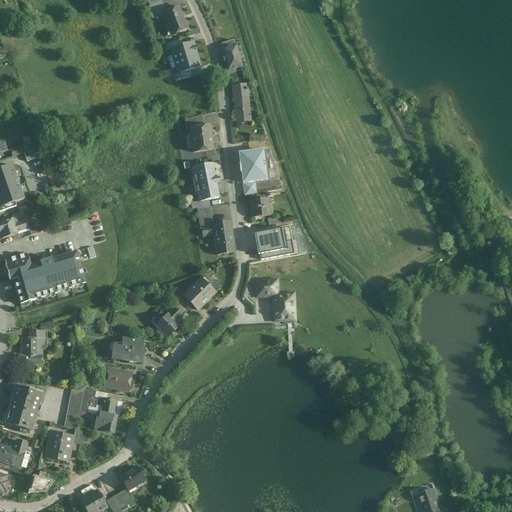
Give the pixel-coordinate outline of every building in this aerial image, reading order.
[(161,1),(149,6),(152,19),(161,15),(161,14),(165,12),(161,1)] [(165,12),(161,14),(161,15),(166,27),(169,26),(172,34),(178,31),(179,33),(188,30),(179,7),(165,12)] [(214,17),(208,20),(212,31),(218,29),(214,17)] [(233,41),(221,45),(222,50),(235,47),(233,41)] [(171,49),(171,50),(173,56),(174,62),(196,55),(195,52),(197,49),(194,47),(193,43),(171,49)] [(222,50),(222,51),(224,58),(223,58),(224,63),(225,62),(228,71),(241,67),(235,47),(222,50)] [(196,55),(174,62),(176,68),(178,74),(179,74),(200,68),(196,55)] [(245,85),(231,87),(235,121),(250,120),(247,90),(246,90),(245,85)] [(202,116),(184,120),(186,130),(191,130),(191,129),(203,128),(202,116)] [(203,128),(191,129),(191,130),(194,153),(211,151),(208,127),(203,128)] [(21,146),(10,150),(13,157),(24,153),(21,146)] [(261,151),(239,155),(239,154),(238,154),(238,155),(240,165),(239,165),(239,166),(240,173),(240,174),(241,173),(242,183),(242,184),(243,184),(244,184),(252,183),(265,181),(266,181),(279,179),(268,151),(262,152),(262,151),(261,151)] [(21,163),(0,170),(0,212),(34,201),(21,163)] [(211,165),(192,168),(194,178),(192,178),(195,194),(199,193),(201,202),(218,199),(215,187),(220,181),(213,177),(211,165)] [(252,183),(244,184),(244,185),(243,186),(244,196),(255,194),(254,184),(253,184),(252,183)] [(267,200),(249,202),(251,219),(270,217),(267,200)] [(198,209),(197,209),(199,225),(212,223),(210,207),(198,209)] [(12,219),(0,222),(0,234),(1,239),(17,234),(17,232),(28,229),(28,228),(23,212),(11,216),(12,219)] [(280,217),(267,220),(268,226),(281,224),(280,217)] [(230,222),(212,225),(213,236),(216,256),(235,254),(230,222)] [(212,223),(199,225),(200,229),(197,229),(198,238),(213,236),(212,225),(212,223)] [(43,224),(28,228),(28,229),(31,236),(45,230),(43,224)] [(284,230),(256,234),(261,261),(288,256),(284,230)] [(84,249),(87,259),(95,257),(93,247),(84,249)] [(76,252),(31,265),(29,259),(28,259),(27,254),(4,261),(5,266),(7,275),(9,281),(17,279),(18,283),(14,284),(20,305),(35,301),(35,300),(57,294),(57,293),(71,289),(71,288),(85,284),(79,262),(75,264),(74,261),(79,260),(76,252)] [(296,321),(295,293),(280,294),(279,279),(255,280),(256,296),(274,295),(275,322),(296,321)] [(183,297),(190,304),(197,312),(214,295),(200,280),(183,297)] [(183,297),(182,295),(177,300),(186,308),(190,304),(183,297)] [(182,316),(174,308),(167,315),(175,323),(182,316)] [(167,315),(155,327),(167,339),(179,327),(175,323),(167,315)] [(142,341),(123,338),(122,346),(113,345),(111,358),(122,360),(121,361),(141,364),(143,350),(141,349),(142,341)] [(33,339),(21,339),(21,357),(18,357),(18,365),(42,366),(42,348),(39,348),(39,339),(33,339)] [(240,342),(234,347),(237,351),(243,346),(240,342)] [(117,366),(104,364),(103,370),(108,372),(109,371),(115,372),(117,366)] [(115,372),(109,371),(108,372),(105,388),(126,392),(129,375),(115,372)] [(42,394),(15,387),(4,424),(31,432),(42,394)] [(95,392),(83,389),(83,392),(78,419),(86,421),(88,407),(96,409),(96,407),(101,408),(103,401),(94,399),(95,392)] [(83,392),(71,390),(64,428),(75,431),(78,419),(83,392)] [(117,402),(103,400),(103,401),(101,408),(100,414),(97,413),(94,429),(105,431),(105,432),(113,434),(117,417),(114,417),(117,402)] [(75,431),(74,437),(72,444),(79,445),(82,433),(75,431)] [(74,437),(50,432),(49,441),(54,442),(50,460),(68,463),(72,444),(74,437)] [(82,434),(80,440),(87,442),(89,435),(82,434)] [(33,439),(31,446),(39,448),(41,442),(33,439)] [(13,450),(0,446),(0,462),(4,464),(20,469),(20,467),(25,469),(29,456),(24,455),(27,444),(16,441),(13,450)] [(136,468),(119,478),(127,492),(135,487),(137,490),(145,484),(144,482),(136,468)] [(37,470),(34,476),(44,480),(47,473),(37,470)] [(10,478),(0,475),(0,495),(2,496),(3,493),(6,493),(10,478)] [(48,492),(51,482),(32,477),(29,487),(48,492)] [(441,511),(434,490),(418,496),(423,511),(441,511)] [(97,491),(80,502),(85,511),(95,511),(98,511),(99,511),(100,511),(107,508),(97,491)] [(124,491),(112,498),(120,511),(122,511),(133,506),(124,491)] [(120,511),(112,498),(106,502),(112,511),(120,511)]
